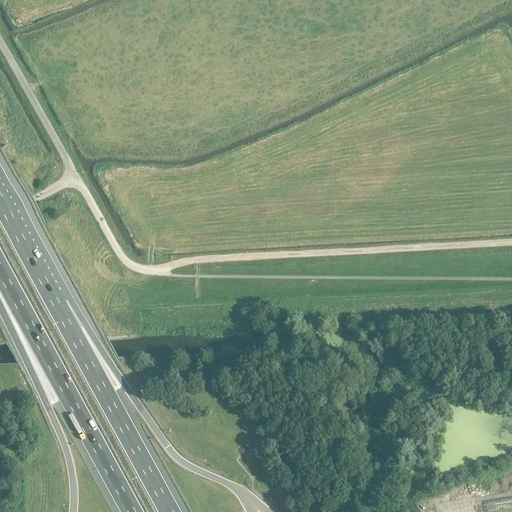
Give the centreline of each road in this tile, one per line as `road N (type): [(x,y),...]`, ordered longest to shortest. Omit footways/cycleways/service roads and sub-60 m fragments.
road 1 (track): [(156,273),(194,260),(511,243)]
road 2 (motorway): [(0,269),(132,511)]
road 3 (motorway): [(229,484),(175,456),(56,304)]
road 4 (motorway): [(0,281),(68,460),(73,511)]
road 5 (motorway): [(169,511),(56,304)]
road 6 (unclassified): [(156,273),(121,257),(76,179),(35,199)]
